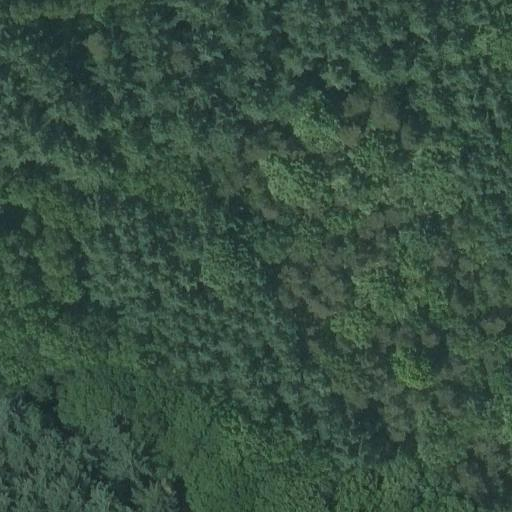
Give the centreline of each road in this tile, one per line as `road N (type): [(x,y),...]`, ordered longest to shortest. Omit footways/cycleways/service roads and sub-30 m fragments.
road 1 (track): [(0,163),(213,120),(504,0)]
road 2 (track): [(187,511),(0,392)]
